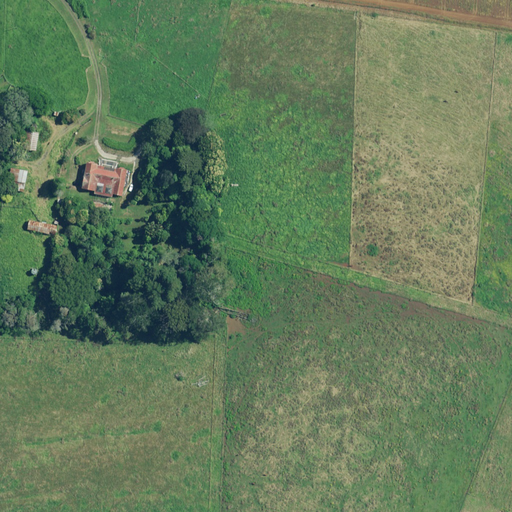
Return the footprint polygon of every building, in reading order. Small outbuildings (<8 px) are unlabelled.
[(38,151),(40,133),(26,132),(25,150),(38,151)] [(118,168),(118,170),(97,165),(97,163),(89,161),(83,188),(95,191),(95,194),(112,198),(113,194),(124,196),(130,171),(118,168)] [(28,170),(11,168),(8,190),(25,192),(28,170)] [(68,199),(59,198),(58,206),(67,207),(68,199)] [(107,204),(95,202),(94,210),(106,212),(107,204)] [(58,226),(30,220),(28,230),(56,235),(58,226)]
